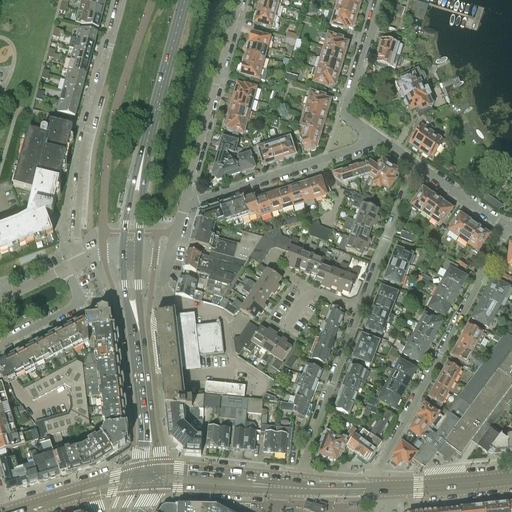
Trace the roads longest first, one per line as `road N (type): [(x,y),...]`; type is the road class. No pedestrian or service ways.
road 1 (residential): [(507,226),(376,472),(375,488)]
road 2 (residential): [(122,0),(82,150),(76,263)]
road 3 (residential): [(184,204),(239,0)]
road 4 (residential): [(379,140),(184,204)]
road 5 (tertiary): [(139,175),(184,0)]
road 6 (residential): [(301,479),(358,311)]
road 7 (residential): [(379,0),(344,115),(379,140)]
road 8 (residential): [(358,311),(415,164)]
road 9 (tertiary): [(511,479),(375,488)]
road 10 (tertiary): [(150,488),(271,487)]
road 11 (residential): [(64,270),(71,306),(0,345)]
